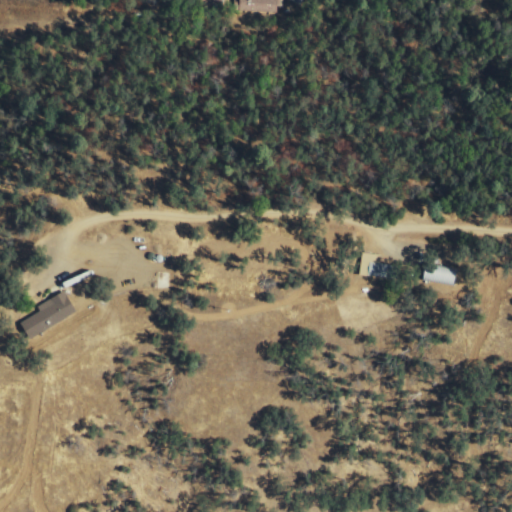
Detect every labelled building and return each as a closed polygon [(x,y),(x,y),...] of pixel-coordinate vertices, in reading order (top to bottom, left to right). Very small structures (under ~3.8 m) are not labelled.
[(240,0),(240,13),(279,14),(279,0),(240,0)] [(465,246),(448,243),(446,252),(464,255),(465,246)] [(400,265),(384,264),(384,255),(372,254),(370,277),(400,278),(400,265)] [(458,286),(461,269),(429,264),(426,281),(458,286)] [(87,315),(75,292),(27,317),(38,336),(74,317),(76,321),(87,315)]
